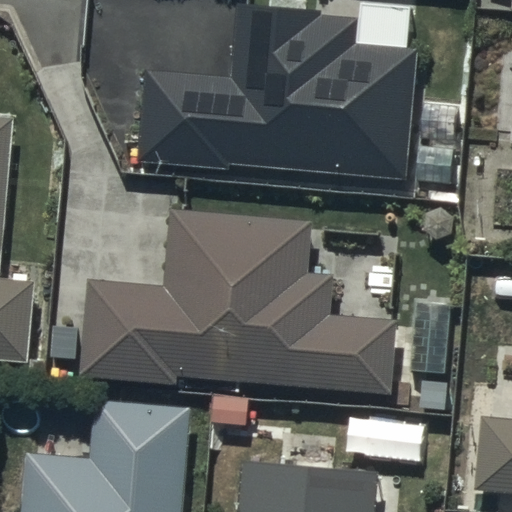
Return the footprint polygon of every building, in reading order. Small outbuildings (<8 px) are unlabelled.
[(228,84),(143,77),(136,168),(400,189),(410,57),(349,52),(351,27),(319,24),(319,18),(234,12),(228,84)] [(16,127),(0,125),(0,368),(26,371),(33,293),(1,290),(16,127)] [(310,229),(167,218),(161,295),(87,289),(79,385),(174,392),(175,388),(386,406),(392,329),(328,324),(332,281),(305,279),(310,229)] [(179,511),(186,418),(91,411),(87,464),(26,460),(22,511),(179,511)] [(511,429),(481,427),(475,497),(511,500),(511,429)] [(371,511),(374,478),(240,466),(236,511),(371,511)]
